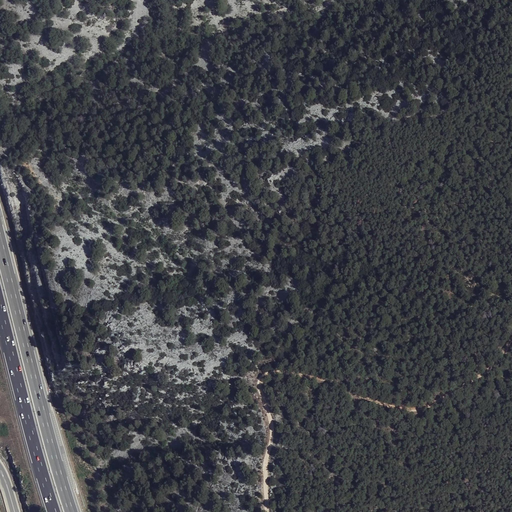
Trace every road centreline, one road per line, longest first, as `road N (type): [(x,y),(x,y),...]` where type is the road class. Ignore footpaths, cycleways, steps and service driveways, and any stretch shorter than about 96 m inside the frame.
road 1 (track): [(511,339),(498,364),(428,408),(402,409),(327,379),(276,371),(269,380),(283,430),(275,511)]
road 2 (motorway): [(72,511),(0,227)]
road 3 (motorway): [(0,304),(54,511)]
